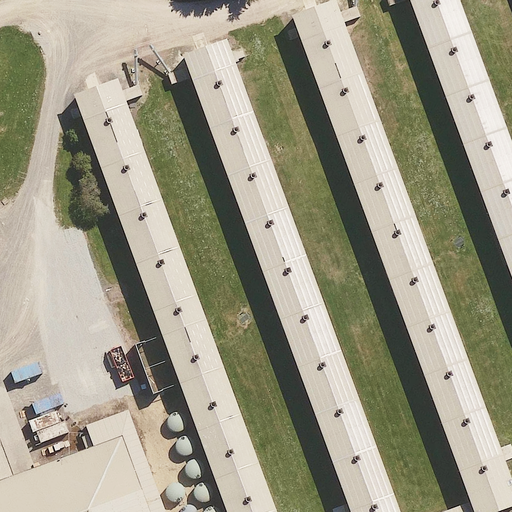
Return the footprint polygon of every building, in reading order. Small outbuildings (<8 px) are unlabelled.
[(466,511),(504,511),(511,509),(511,497),(330,0),(285,17),(466,511)] [(398,0),(511,309),(511,170),(449,0),(398,0)] [(338,511),(389,511),(219,46),(174,63),(338,511)] [(214,511),(265,511),(109,86),(64,102),(214,511)] [(511,91),(492,99),(500,122),(511,117),(511,91)] [(131,362),(109,307),(87,316),(109,371),(131,362)] [(0,511),(145,511),(120,442),(0,486),(0,511)]
